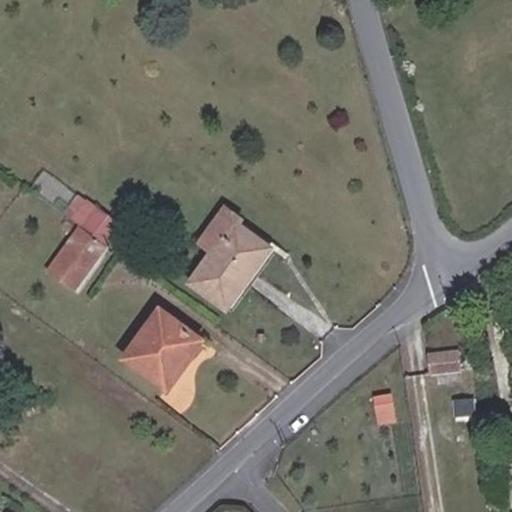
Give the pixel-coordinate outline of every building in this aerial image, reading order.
[(235,222),(241,227),(246,221),(224,205),(197,244),(211,256),(235,222)] [(131,236),(92,208),(84,219),(78,214),(73,221),(104,244),(105,242),(119,253),(131,236)] [(271,248),(241,227),(235,222),(211,256),(191,284),(227,311),(271,248)] [(107,247),(79,227),(46,272),(74,293),(107,247)] [(162,310),(124,360),(167,391),(203,341),(162,310)] [(462,369),(460,352),(429,356),(431,373),(462,369)] [(377,427),(395,425),(390,394),(373,396),(377,427)] [(475,416),(473,402),(460,403),(461,417),(475,416)]
